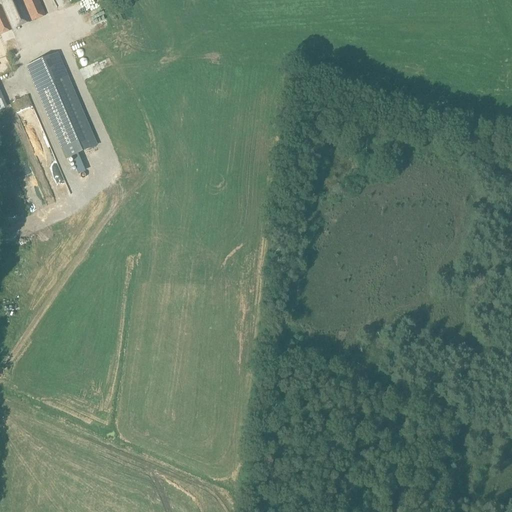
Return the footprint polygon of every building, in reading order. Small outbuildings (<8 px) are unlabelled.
[(0,0),(0,35),(46,16),(38,0),(0,0)] [(95,146),(57,52),(27,65),(65,158),(95,146)] [(0,88),(2,98),(13,96),(11,85),(0,87),(0,88)] [(42,138),(27,104),(30,103),(26,94),(5,103),(11,118),(17,115),(30,144),(42,138)] [(22,201),(24,207),(32,204),(30,198),(22,201)]
